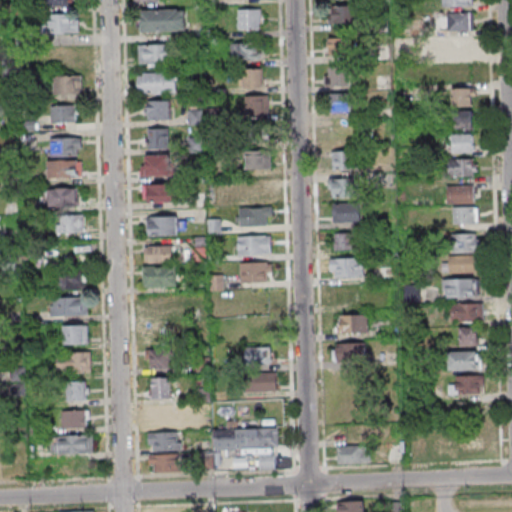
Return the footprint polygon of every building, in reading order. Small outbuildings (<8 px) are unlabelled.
[(330,5),(330,24),(356,24),(356,5),(330,5)] [(187,9),(141,9),(141,31),(187,31),(187,9)] [(238,29),(261,29),(261,9),(238,9),(238,29)] [(449,12),(449,30),(474,30),(474,12),(449,12)] [(48,13),(48,33),(81,33),(81,13),(48,13)] [(446,36),(446,54),(473,54),(473,36),(446,36)] [(329,37),(329,55),(350,55),(350,37),(329,37)] [(262,42),(231,42),(231,59),(262,59),(262,42)] [(171,44),(139,44),(139,63),(171,63),(171,44)] [(349,85),(349,67),(325,66),(325,85),(349,85)] [(243,88),(265,88),(265,68),(243,68),(243,88)] [(139,92),(181,92),(181,71),(139,71),(139,92)] [(82,74),(54,74),(54,93),(82,93),(82,74)] [(473,107),(473,87),(453,87),(453,107),(473,107)] [(326,111),(353,111),(353,93),(326,93),(326,111)] [(270,115),(269,94),(245,94),(245,115),(270,115)] [(172,100),(146,100),(146,119),(172,119),(172,100)] [(78,105),(51,105),(51,122),(78,122),(78,105)] [(473,129),(473,112),(454,112),(454,129),(473,129)] [(147,128),(147,148),(170,148),(170,128),(147,128)] [(451,151),(473,151),(473,134),(451,134),(451,151)] [(83,137),(51,137),(51,155),(83,155),(83,137)] [(202,150),(202,139),(190,139),(190,150),(202,150)] [(271,168),(271,150),(246,150),(246,168),(271,168)] [(358,150),(331,150),(331,168),(358,168),(358,150)] [(142,175),(168,175),(168,154),(142,154),(142,175)] [(477,158),(449,158),(449,175),(477,175),(477,158)] [(81,160),(49,160),(49,177),(81,177),(81,160)] [(329,196),(353,196),(353,178),(329,178),(329,196)] [(144,201),(178,201),(178,184),(144,184),(144,201)] [(447,203),(474,203),(474,185),(447,185),(447,203)] [(273,204),(273,186),(246,186),(246,204),(273,204)] [(50,205),(79,205),(79,187),(50,187),(50,205)] [(361,202),(333,202),(333,222),(361,222),(361,202)] [(478,223),(478,206),(454,206),(454,223),(478,223)] [(273,226),(273,207),(239,207),(239,226),(273,226)] [(84,215),(56,215),(56,232),(84,232),(84,215)] [(147,216),(147,235),(185,235),(185,216),(147,216)] [(222,232),(222,218),(207,218),(207,232),(222,232)] [(334,232),(334,249),(356,249),(356,232),(334,232)] [(482,233),(454,233),(454,251),(482,251),(482,233)] [(274,254),(274,235),(238,235),(238,254),(274,254)] [(145,262),(175,262),(175,246),(145,246),(145,262)] [(478,255),(446,255),(446,273),(478,273),(478,255)] [(364,276),(364,257),(331,257),(331,276),(364,276)] [(240,262),(240,281),(265,281),(265,262),(240,262)] [(177,266),(144,266),(144,285),(177,285),(177,266)] [(86,289),(86,271),(56,271),(56,289),(86,289)] [(443,297),(476,297),(476,278),(443,278),(443,297)] [(421,301),(421,284),(404,284),(404,301),(421,301)] [(146,294),(146,313),(180,313),(180,294),(146,294)] [(87,297),(51,297),(51,315),(87,315),(87,297)] [(484,322),(484,303),(451,303),(451,322),(484,322)] [(339,332),(369,332),(369,314),(339,314),(339,332)] [(64,325),(64,344),(89,344),(89,325),(64,325)] [(146,325),(146,343),(173,343),(173,325),(146,325)] [(461,346),(479,346),(479,326),(461,326),(461,346)] [(366,343),(333,343),(333,361),(366,361),(366,343)] [(246,347),(246,363),(273,363),(273,347),(246,347)] [(175,368),(175,350),(148,350),(148,368),(175,368)] [(449,370),(482,370),(482,350),(449,350),(449,370)] [(58,372),(92,372),(92,352),(58,352),(58,372)] [(246,391),(278,391),(278,372),(246,372),(246,391)] [(485,375),(450,375),(450,394),(485,394),(485,375)] [(172,377),(152,377),(152,398),(172,398),(172,377)] [(89,400),(89,380),(67,380),(67,400),(89,400)] [(181,404),(149,404),(149,422),(181,422),(181,404)] [(88,409),(62,409),(62,427),(88,427),(88,409)] [(214,429),(214,449),(264,448),(264,447),(280,447),(280,428),(214,429)] [(149,431),(149,450),(182,450),(182,431),(149,431)] [(461,434),(461,452),(482,452),(482,434),(461,434)] [(49,435),(49,453),(94,453),(94,435),(49,435)] [(338,445),(338,462),(367,462),(367,445),(338,445)] [(261,469),(276,466),(273,452),(258,455),(261,469)] [(150,473),(179,473),(179,454),(150,454),(150,473)] [(338,511),(365,511),(366,501),(339,501),(338,511)]
